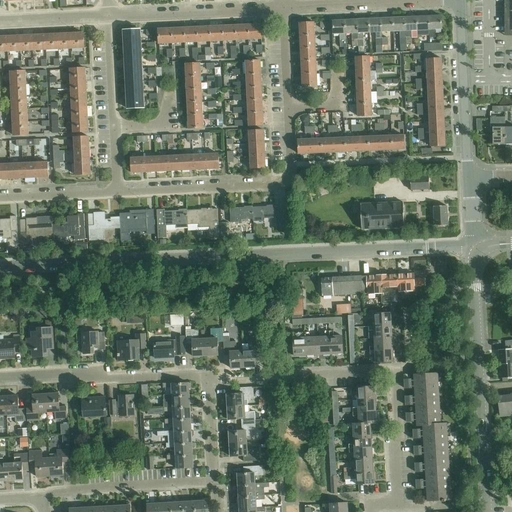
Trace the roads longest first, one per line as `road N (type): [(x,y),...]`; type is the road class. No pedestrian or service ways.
road 1 (residential): [(0,267),(474,246)]
road 2 (residential): [(214,482),(206,383),(198,376),(0,378)]
road 3 (tertiary): [(486,511),(472,278),(479,251)]
road 4 (residential): [(369,511),(395,494),(394,375),(289,378)]
road 5 (residential): [(117,193),(285,183),(287,108)]
road 6 (residential): [(39,502),(61,491),(214,482)]
road 7 (residential): [(471,177),(459,0)]
road 8 (residential): [(109,15),(283,8)]
road 9 (residential): [(283,8),(448,0)]
